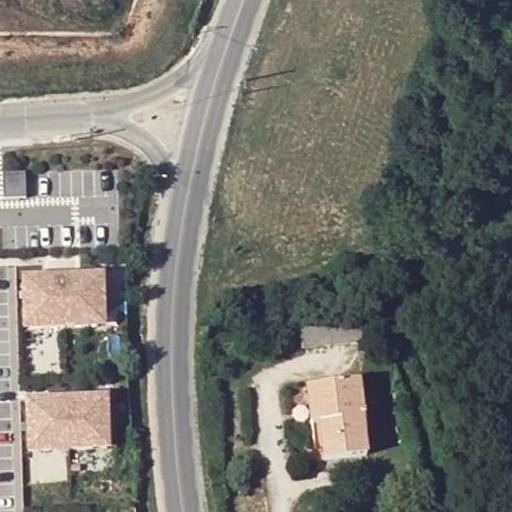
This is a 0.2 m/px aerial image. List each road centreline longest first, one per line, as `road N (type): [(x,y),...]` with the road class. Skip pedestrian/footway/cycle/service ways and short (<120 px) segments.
road 1 (secondary): [(185,213),(173,398),(185,511)]
road 2 (secondary): [(185,213),(226,58)]
road 3 (unclassified): [(226,58),(151,98),(90,115)]
road 4 (unclassified): [(90,115),(150,150),(185,213)]
